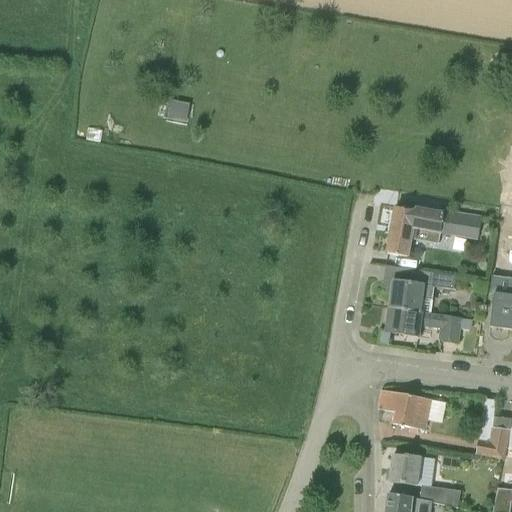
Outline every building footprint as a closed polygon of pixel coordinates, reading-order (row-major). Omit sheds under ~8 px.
[(186,124),(190,105),(171,101),(167,121),(186,124)] [(417,209),(412,212),(395,209),(387,256),(409,259),(412,241),(438,245),(440,236),(478,242),(482,220),(444,213),(444,214),(417,209)] [(393,284),(390,309),(420,314),(422,300),(432,301),(434,288),(455,291),(457,277),(412,271),(410,286),(393,284)] [(490,294),(494,295),(490,329),(511,331),(511,279),(492,277),(490,294)] [(440,341),(443,342),(457,344),(461,319),(422,314),(420,314),(390,309),(386,334),(390,334),(419,338),(420,326),(442,329),(440,341)] [(461,319),(459,331),(471,332),(472,321),(461,319)] [(390,334),(386,334),(382,333),(380,345),(389,346),(390,334)] [(393,426),(425,432),(431,401),(382,392),(378,411),(395,414),(393,426)] [(493,429),(494,419),(482,418),(479,442),(481,443),(480,456),(503,462),(510,431),(493,429)] [(510,431),(511,431),(511,421),(494,419),(493,429),(510,431)] [(422,459),(393,456),(389,484),(418,488),(422,459)] [(441,506),(458,509),(460,492),(420,487),(419,501),(431,503),(431,505),(441,506)] [(511,503),(511,491),(497,490),(493,511),(509,511),(511,503)] [(430,511),(431,505),(431,503),(419,501),(388,495),(385,511),(430,511)]
